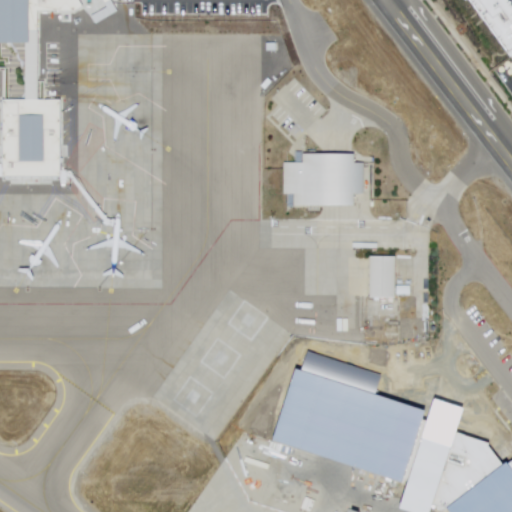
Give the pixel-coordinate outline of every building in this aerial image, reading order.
[(0,0),(0,73),(2,73),(2,176),(62,176),(62,100),(43,100),(43,14),(76,14),(76,0),(0,0)] [(503,0),(511,13),(511,41),(501,47),(465,0),(503,0)] [(283,161),(303,161),(303,153),(355,153),(355,162),(364,162),(364,194),(355,194),(355,204),(294,204),(294,193),(283,193),(283,161)] [(0,288),(50,290),(50,283),(64,271),(96,272),(96,263),(98,261),(99,226),(36,194),(22,193),(22,184),(15,176),(10,173),(10,163),(0,162),(0,288)] [(399,299),(373,299),(373,258),(399,258),(399,299)] [(445,509),(437,500),(433,511),(430,511),(390,498),(394,481),(267,438),(306,346),(392,373),(390,382),(439,398),(442,387),(470,396),(462,431),(485,439),(501,461),(445,509)] [(511,457),(511,511),(447,511),(445,509),(501,461),(503,458),(506,462),(511,457)]
